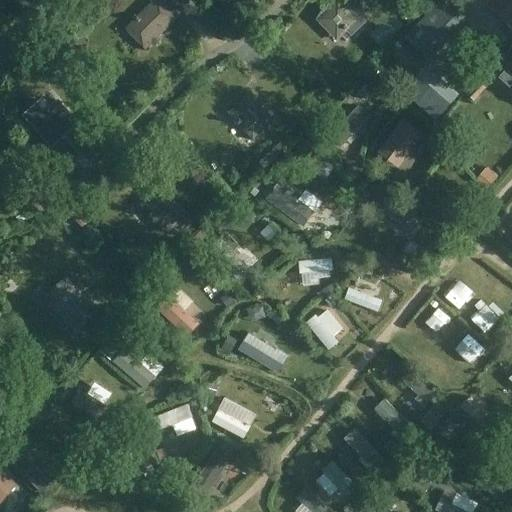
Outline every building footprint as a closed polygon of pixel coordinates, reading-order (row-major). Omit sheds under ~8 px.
[(176,20),(156,0),(155,0),(146,9),(125,30),(146,50),(152,45),(158,38),(166,30),(176,20)] [(441,0),(406,38),(410,43),(427,58),(430,61),(471,17),(450,0),(441,0)] [(511,0),(492,0),(487,6),(511,29),(511,0)] [(338,41),(347,32),(352,36),(369,20),(355,5),(357,4),(355,2),(347,10),(338,1),(317,20),(338,41)] [(386,21),(369,36),(381,49),(397,34),(392,28),(386,21)] [(511,66),(500,78),(511,88),(511,47),(503,59),(511,66)] [(477,80),(466,92),(476,101),(487,88),(477,80)] [(249,93),(227,113),(253,141),(274,122),(249,93)] [(44,98),(25,115),(32,124),(52,146),(78,123),(59,102),(52,107),(44,98)] [(331,136),(342,147),(370,117),(371,116),(360,105),(359,106),(331,136)] [(404,120),(381,152),(400,167),(414,147),(420,151),(428,139),(423,134),(404,120)] [(304,140),(300,150),(312,155),(316,145),(304,140)] [(282,142),(271,152),(277,159),(278,160),(289,149),(282,142)] [(349,162),(348,172),(358,173),(359,162),(349,162)] [(488,167),(477,181),(489,190),(499,177),(488,167)] [(389,193),(374,184),(369,193),(384,202),(389,193)] [(315,213),(292,197),(296,193),(285,185),(282,190),(277,186),(266,203),(303,229),(315,213)] [(160,186),(139,205),(167,236),(188,215),(160,186)] [(380,210),(413,233),(422,221),(389,198),(380,210)] [(279,235),(269,225),(259,235),(269,245),(279,235)] [(250,269),(233,251),(237,248),(228,238),(224,242),(221,239),(208,251),(238,281),(250,269)] [(301,274),(319,272),(320,277),(328,276),(327,271),(334,270),(332,258),(299,262),(301,274)] [(90,318),(81,309),(90,300),(67,276),(51,291),(60,300),(51,309),(75,333),(90,318)] [(334,285),(322,290),(326,298),(337,293),(334,285)] [(382,300),(349,288),(345,300),(378,312),(382,300)] [(230,292),(221,299),(228,307),(237,301),(230,292)] [(333,295),(325,301),(332,309),(339,303),(333,295)] [(200,325),(171,297),(158,310),(187,338),(200,325)] [(509,328),(511,323),(511,304),(510,303),(498,321),(509,328)] [(344,317),(380,326),(383,314),(348,304),(344,317)] [(339,343),(334,337),(344,329),(328,311),(319,318),(316,315),(306,323),(329,351),(339,343)] [(483,349),(498,335),(479,315),(464,329),(483,349)] [(107,324),(101,331),(109,338),(116,331),(107,324)] [(229,337),(223,348),(230,352),(237,341),(229,337)] [(110,342),(101,352),(114,362),(121,353),(110,342)] [(293,344),(267,356),(271,365),(298,353),(293,344)] [(295,359),(267,368),(270,378),(298,369),(295,359)] [(120,373),(147,383),(151,374),(136,369),(138,364),(130,361),(128,366),(123,364),(120,373)] [(437,397),(409,371),(401,381),(428,406),(437,397)] [(122,376),(118,385),(145,397),(149,388),(122,376)] [(260,387),(225,377),(221,391),(256,401),(260,387)] [(65,388),(58,395),(66,402),(73,394),(65,388)] [(114,411),(80,389),(71,403),(104,425),(114,411)] [(460,408),(481,428),(491,418),(470,397),(460,407),(460,408)] [(418,435),(384,401),(374,411),(407,445),(418,435)] [(188,405),(153,419),(158,432),(193,418),(188,405)] [(508,413),(502,407),(495,414),(501,420),(508,413)] [(429,413),(421,421),(431,431),(439,423),(438,422),(429,413)] [(40,435),(44,429),(32,421),(28,428),(40,435)] [(81,446),(49,423),(41,435),(73,458),(81,446)] [(25,429),(19,435),(25,441),(31,435),(25,429)] [(385,462),(355,430),(344,440),(362,460),(360,463),(368,472),(371,469),(374,472),(385,462)] [(442,436),(435,442),(442,450),(449,444),(442,436)] [(234,449),(224,443),(220,450),(230,456),(234,449)] [(400,449),(392,456),(399,464),(411,452),(404,445),(400,449)] [(173,458),(167,449),(158,455),(163,464),(173,458)] [(191,489),(206,498),(229,463),(215,453),(191,489)] [(19,455),(10,464),(41,494),(50,485),(42,477),(19,455)] [(332,461),(322,471),(339,489),(335,493),(341,499),(345,496),(348,499),(359,489),(332,461)] [(473,463),(469,474),(502,485),(506,473),(473,463)] [(0,503),(10,491),(16,485),(7,478),(11,473),(0,464),(0,503)] [(158,477),(121,500),(129,511),(165,489),(158,477)] [(468,490),(503,501),(507,490),(472,478),(468,490)] [(305,489),(296,498),(301,503),(297,507),(303,511),(306,511),(309,510),(311,511),(325,511),(328,509),(305,489)] [(402,489),(398,496),(406,501),(409,493),(402,489)] [(441,500),(435,511),(438,511),(465,511),(451,505),(456,495),(446,490),(441,500)]
